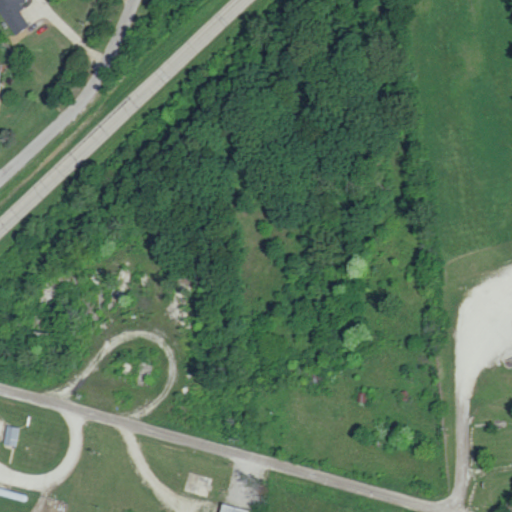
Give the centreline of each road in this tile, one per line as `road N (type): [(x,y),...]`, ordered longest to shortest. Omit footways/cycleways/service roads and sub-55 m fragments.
road 1 (residential): [(444,510),(0,389)]
road 2 (secondary): [(0,229),(244,0)]
road 3 (residential): [(0,183),(91,89),(133,0)]
